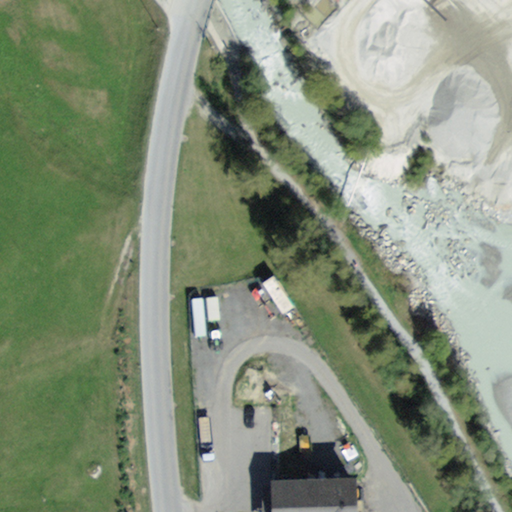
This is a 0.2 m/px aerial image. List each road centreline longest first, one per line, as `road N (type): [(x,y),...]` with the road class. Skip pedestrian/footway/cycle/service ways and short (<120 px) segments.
road 1 (track): [(511,511),(274,143),(211,0)]
road 2 (tertiary): [(171,511),(160,392),(160,238),(176,96),(199,0)]
